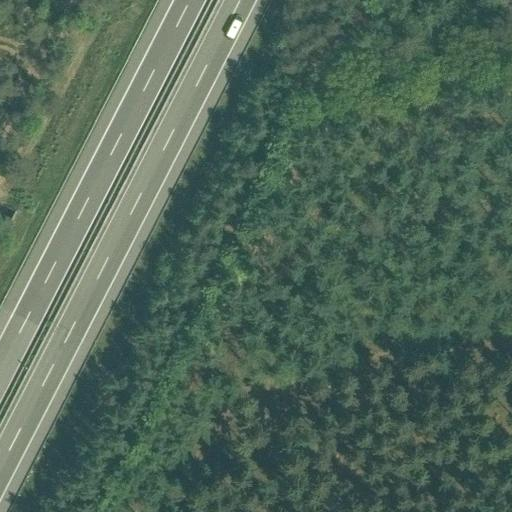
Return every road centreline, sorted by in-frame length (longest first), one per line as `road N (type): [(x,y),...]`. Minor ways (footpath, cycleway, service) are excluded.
road 1 (motorway): [(0,468),(241,0)]
road 2 (motorway): [(192,0),(0,375)]
